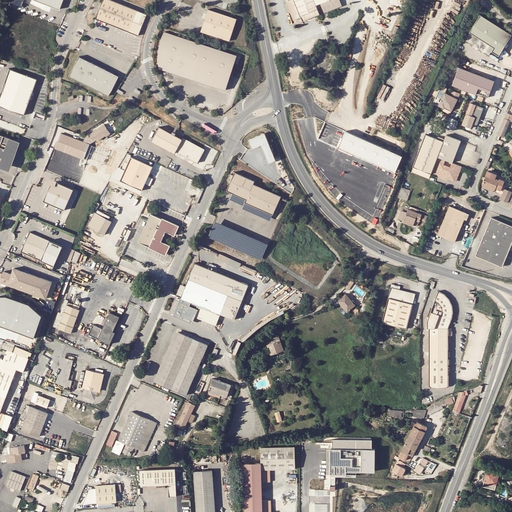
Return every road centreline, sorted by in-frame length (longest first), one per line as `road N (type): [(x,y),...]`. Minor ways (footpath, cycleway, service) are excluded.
road 1 (unclassified): [(65,511),(233,130)]
road 2 (unclassified): [(87,0),(62,47),(53,117),(0,237)]
road 3 (unclassified): [(364,238),(328,301),(263,332),(233,367)]
road 4 (unclassified): [(233,130),(184,111),(152,81),(151,37),(169,0)]
road 5 (residential): [(511,214),(472,191),(511,87)]
road 6 (secondary): [(282,117),(302,179),(329,213),(364,238)]
road 7 (secondary): [(445,511),(492,385)]
road 8 (secondary): [(364,238),(481,282)]
